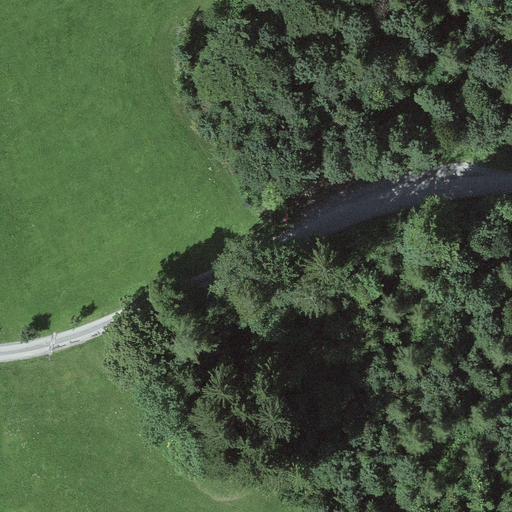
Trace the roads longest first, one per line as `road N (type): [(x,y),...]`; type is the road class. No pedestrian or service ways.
road 1 (track): [(0,354),(99,330),(313,227)]
road 2 (track): [(313,227),(406,191),(511,178)]
